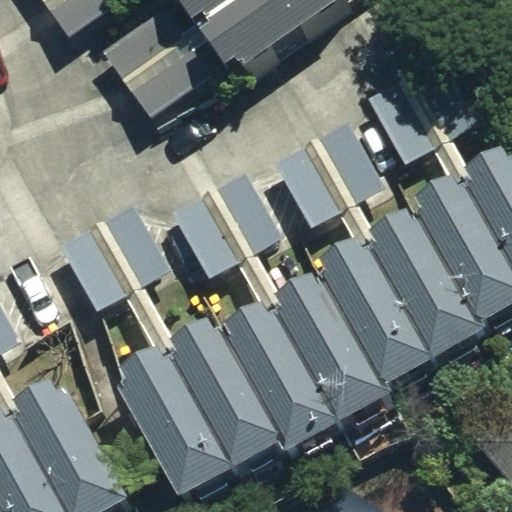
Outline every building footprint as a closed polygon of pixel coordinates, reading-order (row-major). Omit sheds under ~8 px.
[(153,0),(54,0),(84,46),(154,0),(153,0)] [(191,0),(248,79),(351,6),(346,0),(191,0)] [(170,15),(115,58),(168,127),(223,84),(170,15)] [(484,335),(511,319),(511,171),(418,224),(421,232),(323,288),(329,297),(229,353),(224,344),(122,400),(183,509),(283,453),(289,462),(394,403),(390,396),(487,341),(484,335)] [(127,511),(129,511),(70,400),(0,439),(0,511),(127,511)] [(511,416),(477,446),(511,486),(511,416)]
